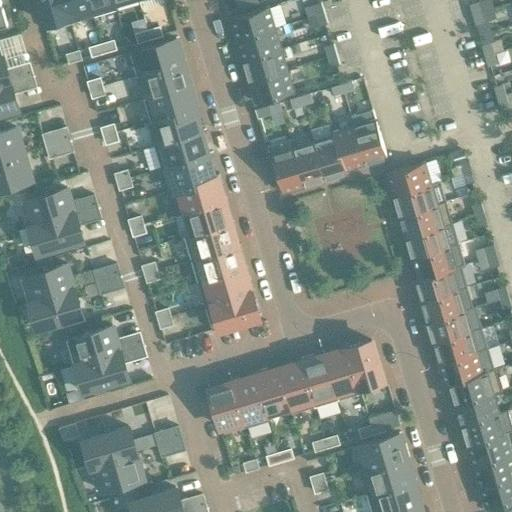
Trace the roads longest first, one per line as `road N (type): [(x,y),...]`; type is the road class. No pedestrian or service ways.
road 1 (residential): [(174,378),(80,98),(50,79),(36,37)]
road 2 (residential): [(193,0),(295,337)]
road 3 (residential): [(295,337),(390,312),(451,511)]
road 4 (residential): [(472,139),(406,159),(359,0)]
road 5 (residential): [(432,0),(472,139)]
road 6 (residential): [(229,511),(174,378)]
road 7 (residential): [(174,378),(38,424)]
road 8 (residential): [(472,139),(511,273)]
road 9 (residential): [(295,337),(174,378)]
